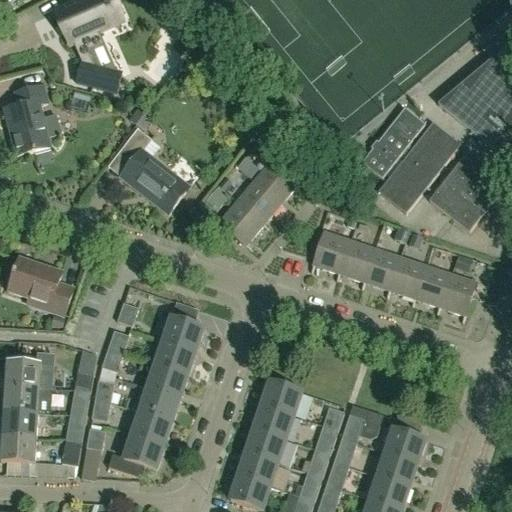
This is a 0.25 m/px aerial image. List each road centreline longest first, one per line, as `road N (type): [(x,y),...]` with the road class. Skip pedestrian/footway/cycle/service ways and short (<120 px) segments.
road 1 (residential): [(259,290),(0,208)]
road 2 (residential): [(500,368),(259,290)]
road 3 (residential): [(189,507),(259,290)]
road 4 (residential): [(0,497),(189,507)]
road 5 (residential): [(452,511),(500,368)]
